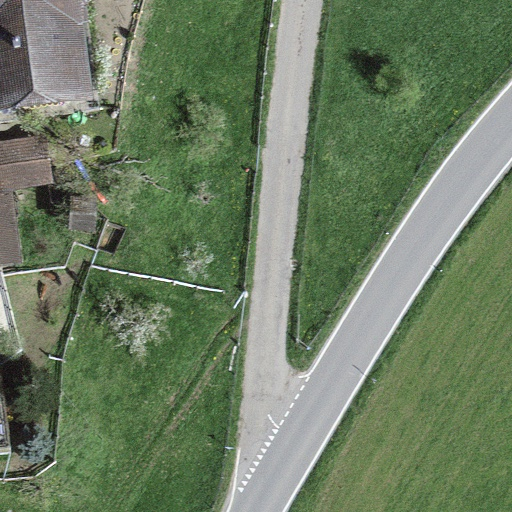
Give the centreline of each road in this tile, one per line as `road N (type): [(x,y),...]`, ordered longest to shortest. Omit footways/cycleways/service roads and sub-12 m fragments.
road 1 (residential): [(300,0),(254,505)]
road 2 (tertiary): [(254,505),(422,241),(511,120)]
